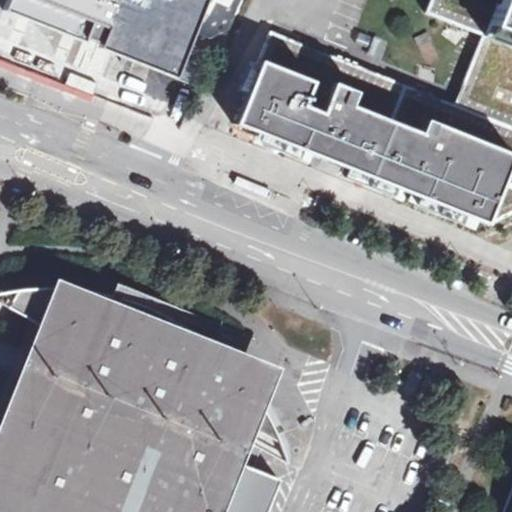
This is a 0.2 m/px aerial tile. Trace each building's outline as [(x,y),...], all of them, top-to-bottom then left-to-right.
[(6,0),(2,11),(173,78),(182,54),(203,0),(6,0)] [(455,105),(271,30),(234,123),(489,225),(511,213),(511,0),(430,0),(426,13),(482,35),(455,105)] [(182,54),(173,78),(201,90),(211,66),(182,54)] [(267,200),(270,192),(236,177),(232,185),(267,200)] [(68,221),(89,230),(92,224),(70,215),(68,221)] [(59,345),(31,333),(26,347),(21,358),(16,370),(0,410),(0,452),(12,458),(2,486),(33,499),(65,511),(261,511),(274,480),(247,467),(257,448),(285,464),(273,434),(260,408),(273,376),(190,343),(193,335),(180,326),(167,318),(155,311),(141,305),(125,299),(110,295),(85,290),(65,288),(49,287),(34,287),(17,288),(6,307),(35,323),(61,338),(59,345)] [(61,338),(35,323),(31,333),(59,345),(61,338)] [(511,511),(511,489),(501,511),(511,511)]
